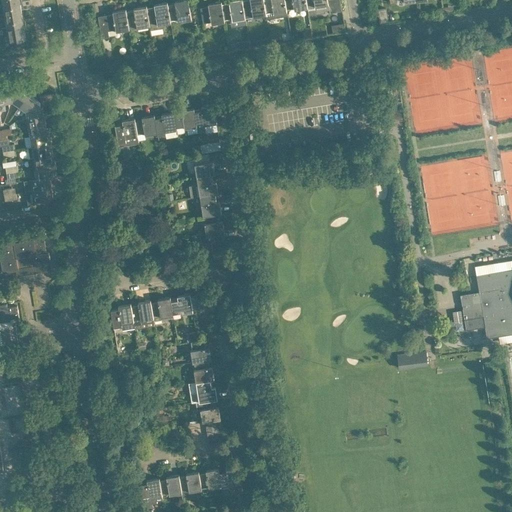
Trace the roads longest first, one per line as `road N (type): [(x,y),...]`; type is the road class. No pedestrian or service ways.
road 1 (residential): [(215,274),(231,267),(237,247),(214,78)]
road 2 (residential): [(105,511),(74,325)]
road 3 (residential): [(242,452),(215,274)]
road 4 (residential): [(214,78),(343,60),(356,49),(358,33)]
road 5 (residential): [(501,13),(358,33)]
road 6 (residential): [(78,96),(214,78)]
road 7 (residential): [(85,219),(78,96)]
